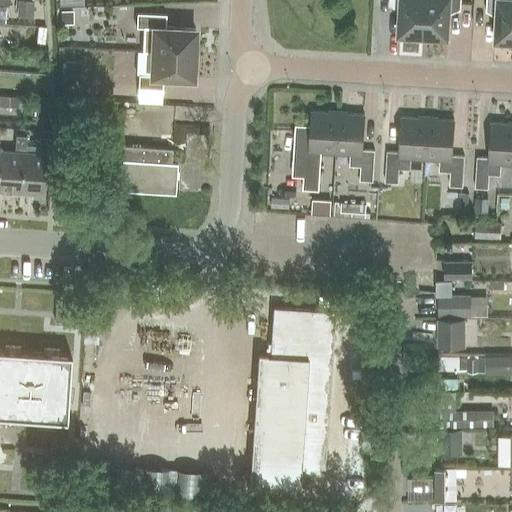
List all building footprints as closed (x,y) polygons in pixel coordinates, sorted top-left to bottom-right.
[(25,0),(17,0),(17,16),(33,17),(34,0),(25,0)] [(389,0),(389,5),(401,6),(399,33),(423,34),(424,0),(389,0)] [(424,0),(423,34),(447,36),(449,9),(461,9),(461,0),(424,0)] [(511,0),(486,0),(486,11),(498,12),(496,39),(511,39),(511,0)] [(73,10),(60,11),(60,23),(73,23),(73,10)] [(166,14),(137,13),(136,27),(143,27),(142,51),(152,52),(194,53),(196,28),(166,27),(166,14)] [(45,43),(46,27),(38,27),(37,43),(45,43)] [(194,53),(152,52),(151,74),(139,74),(138,88),(163,89),(163,76),(193,78),(194,53)] [(66,62),(65,78),(80,80),(81,63),(66,62)] [(36,97),(35,123),(48,124),(50,98),(36,97)] [(295,124),(292,175),(304,176),(303,188),(319,189),(321,152),(336,153),(338,112),(312,111),(311,125),(295,124)] [(338,112),(336,153),(350,154),(350,165),(361,166),(360,179),(373,180),(375,150),(362,149),(365,114),(338,112)] [(387,151),(385,181),(398,182),(399,168),(410,169),(411,158),(425,159),(428,118),(402,116),(400,151),(387,151)] [(428,118),(425,159),(440,159),(439,171),(450,171),(450,185),(462,186),(464,155),(452,155),(454,119),(428,118)] [(477,156),(475,187),(488,188),(489,174),(500,174),(501,163),(511,163),(511,123),(491,122),(489,157),(477,156)] [(0,190),(19,191),(22,152),(25,152),(26,136),(15,135),(14,152),(0,150),(0,190)] [(22,152),(19,191),(43,193),(46,155),(48,155),(50,138),(39,137),(38,153),(25,152),(22,152)] [(171,163),(172,148),(120,145),(119,159),(113,158),(111,188),(174,192),(176,163),(171,163)] [(272,197),(271,206),(289,207),(289,198),(272,197)] [(475,197),(474,212),(488,213),(488,198),(475,197)] [(499,222),(474,221),(473,237),(498,239),(499,222)] [(446,271),(446,276),(474,276),(474,259),(446,259),(446,261),(446,271)] [(79,322),(82,295),(58,293),(55,320),(79,322)] [(439,294),(439,316),(488,316),(488,302),(471,302),(471,294),(439,294)] [(85,339),(99,339),(100,299),(86,299),(85,339)] [(257,354),(249,484),(299,487),(300,472),(324,474),(335,311),(272,307),(270,342),(267,342),(266,355),(257,354)] [(439,318),(439,347),(468,347),(468,317),(439,317),(439,318)] [(0,349),(0,424),(24,426),(25,418),(67,421),(71,354),(0,349)] [(511,355),(487,355),(487,372),(511,372),(511,355)] [(466,369),(466,356),(439,356),(439,369),(466,369)] [(467,358),(467,371),(478,371),(479,358),(467,358)] [(455,426),(455,411),(455,402),(435,402),(435,426),(455,426)] [(455,411),(455,426),(490,426),(490,411),(455,411)] [(357,418),(342,419),(344,486),(359,486),(357,418)] [(439,431),(439,454),(461,454),(461,431),(439,431)] [(132,466),(132,449),(110,448),(109,467),(119,467),(119,465),(132,466)] [(58,493),(60,466),(45,464),(42,492),(58,493)] [(455,468),(435,468),(435,500),(455,500),(455,468)]
